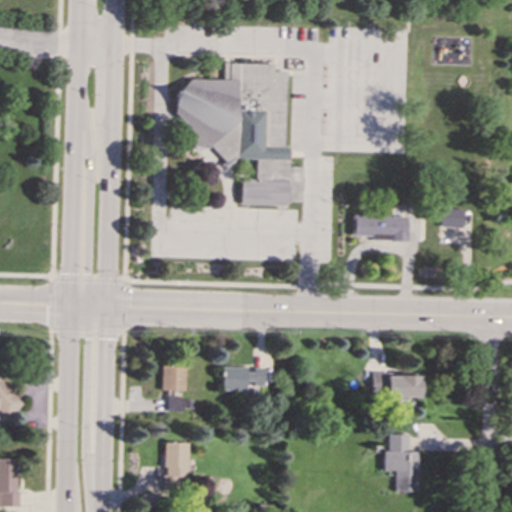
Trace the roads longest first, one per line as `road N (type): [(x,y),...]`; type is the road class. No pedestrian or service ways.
road 1 (tertiary): [(511,320),(106,309)]
road 2 (secondary): [(106,309),(114,0)]
road 3 (secondary): [(80,0),(73,306)]
road 4 (secondary): [(77,99),(91,153),(90,290),(106,309)]
road 5 (secondary): [(93,511),(90,323),(73,306)]
road 6 (secondary): [(73,306),(66,511)]
road 7 (secondary): [(101,511),(106,309)]
road 8 (residential): [(486,511),(490,320)]
